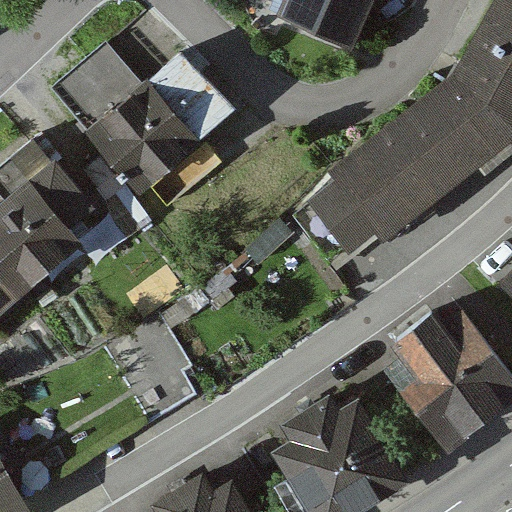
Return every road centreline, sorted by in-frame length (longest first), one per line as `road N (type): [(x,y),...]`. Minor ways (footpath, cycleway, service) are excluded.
road 1 (residential): [(511,209),(341,339),(61,511)]
road 2 (residential): [(174,0),(253,82),(314,108),(347,101),(407,62),(443,0)]
